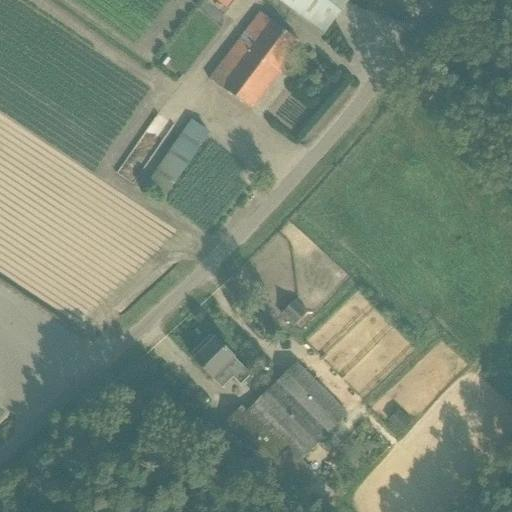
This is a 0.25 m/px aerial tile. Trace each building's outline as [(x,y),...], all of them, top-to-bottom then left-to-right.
[(214,0),(226,10),(234,0),(214,0)] [(278,0),(326,35),(351,0),(278,0)] [(220,65),(210,78),(235,97),(251,109),(279,73),(278,72),(300,43),(284,31),(259,13),(245,32),(254,40),(229,73),(220,65)] [(305,105),(291,128),(309,139),(323,115),(305,105)] [(191,120),(146,185),(165,199),(210,134),(191,120)] [(293,328),(309,313),(296,300),(281,316),(293,328)] [(198,348),(192,354),(195,359),(194,360),(213,380),(222,388),(233,378),(241,386),(251,376),(234,359),(234,358),(215,339),(203,351),(198,348)] [(238,439),(280,483),(294,496),(315,476),(302,462),(348,415),(310,378),(296,363),(247,413),(241,407),(224,425),(238,439)] [(400,413),(390,423),(400,434),(410,423),(400,413)]
